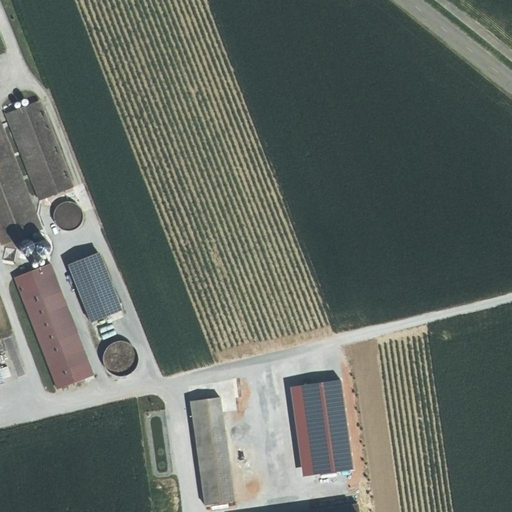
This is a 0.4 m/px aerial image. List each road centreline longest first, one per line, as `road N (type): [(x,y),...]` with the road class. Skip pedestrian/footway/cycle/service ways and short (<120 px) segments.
road 1 (track): [(0,426),(511,299)]
road 2 (track): [(49,415),(0,284)]
road 3 (secondary): [(511,86),(405,0)]
